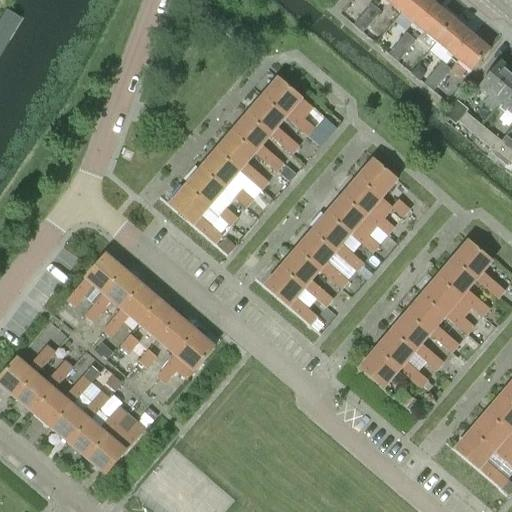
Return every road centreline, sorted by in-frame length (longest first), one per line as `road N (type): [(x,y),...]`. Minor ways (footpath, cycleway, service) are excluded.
road 1 (residential): [(433,511),(323,417),(310,392),(77,202)]
road 2 (unclassified): [(77,202),(154,0)]
road 3 (residential): [(77,202),(0,304)]
